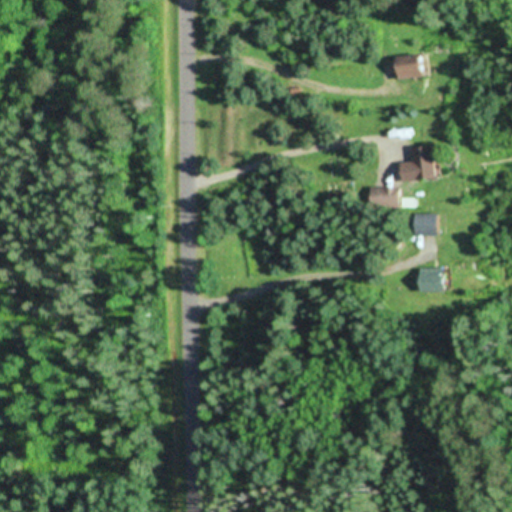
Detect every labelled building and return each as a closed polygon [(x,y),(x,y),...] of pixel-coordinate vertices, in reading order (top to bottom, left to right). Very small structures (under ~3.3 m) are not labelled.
[(403,80),(433,77),(431,55),(401,58),(403,80)] [(408,164),(410,183),(444,180),(441,148),(419,150),(420,163),(408,164)] [(420,209),(420,200),(407,200),(407,189),(376,189),(376,209),(420,209)] [(445,215),(420,215),(420,237),(445,237),(445,215)] [(455,270),(428,270),(428,293),(455,293),(455,270)]
